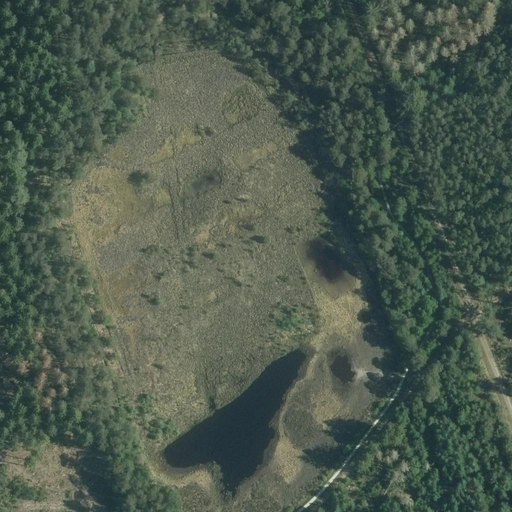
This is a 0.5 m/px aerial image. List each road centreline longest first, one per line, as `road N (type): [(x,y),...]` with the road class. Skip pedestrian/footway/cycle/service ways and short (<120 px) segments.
road 1 (track): [(470,312),(346,0)]
road 2 (track): [(470,312),(314,511)]
